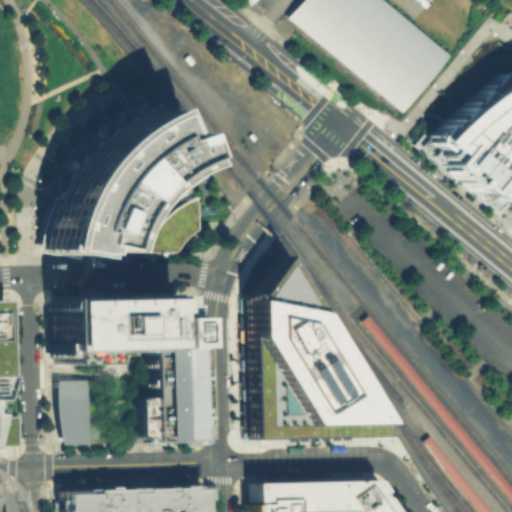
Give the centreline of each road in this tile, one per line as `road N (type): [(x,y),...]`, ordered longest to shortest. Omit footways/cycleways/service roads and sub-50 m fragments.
road 1 (residential): [(223,273),(0,278)]
road 2 (tertiary): [(336,121),(317,130),(242,221),(222,257),(223,273)]
road 3 (tertiary): [(223,273),(331,139),(336,121)]
road 4 (tertiary): [(217,461),(27,467)]
road 5 (residential): [(27,467),(27,278)]
road 6 (tertiary): [(217,461),(214,321),(223,273)]
road 7 (secondary): [(336,121),(191,0)]
road 8 (tertiary): [(385,464),(217,461)]
road 9 (secondary): [(430,197),(336,121)]
